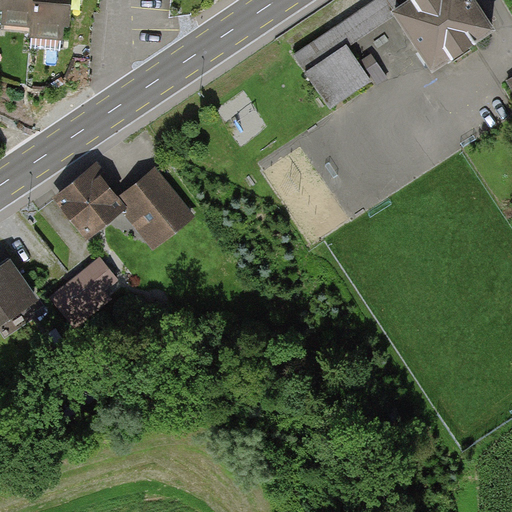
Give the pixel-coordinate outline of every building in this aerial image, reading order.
[(3,0),(2,11),(35,14),(34,35),(67,38),(70,0),(3,0)] [(497,26),(479,0),(415,0),(403,9),(396,0),(378,0),(293,59),(330,113),(376,81),(352,47),(395,17),(432,71),(497,26)] [(99,168),(56,201),(87,242),(128,211),(157,248),(194,220),(158,173),(123,200),(99,168)] [(0,329),(40,299),(11,260),(0,268),(0,329)] [(105,293),(89,270),(50,296),(66,319),(105,293)]
